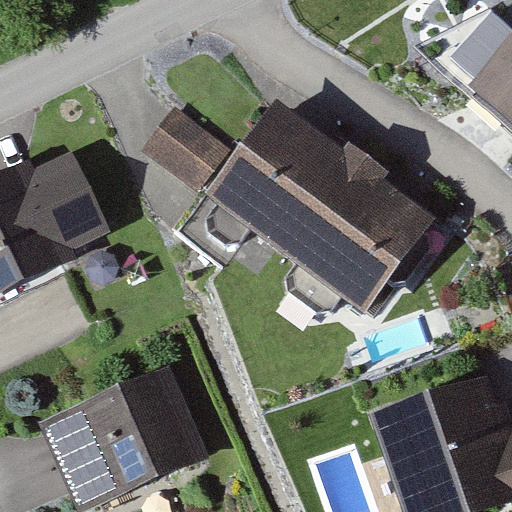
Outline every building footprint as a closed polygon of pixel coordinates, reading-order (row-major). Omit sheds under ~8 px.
[(511,149),(511,21),(448,96),(511,149)] [(240,152),(190,117),(158,164),(208,198),(198,212),(371,332),(438,236),(409,215),(309,147),(265,116),(240,152)] [(55,156),(0,181),(0,299),(100,254),(55,156)] [(81,511),(200,458),(164,379),(35,438),(69,511),(81,511)] [(474,381),(350,420),(379,511),(495,511),(508,508),(508,511),(511,511),(511,426),(507,409),(485,416),(474,381)]
